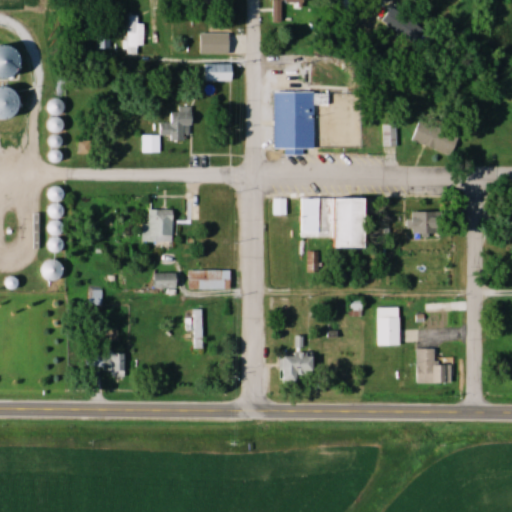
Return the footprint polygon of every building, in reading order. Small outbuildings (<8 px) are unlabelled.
[(412,44),(422,31),(390,6),(379,20),(412,44)] [(125,54),(136,54),(136,46),(141,46),(141,15),(125,15),(125,54)] [(108,26),(95,26),(95,50),(108,50),(108,26)] [(224,54),(224,33),(195,33),(195,54),(224,54)] [(199,63),(199,81),(228,81),(228,63),(199,63)] [(142,151),(158,151),(158,139),(185,139),(185,106),(174,106),(174,111),(165,111),(165,122),(155,122),(155,135),(142,135),(142,151)] [(110,132),(137,132),(137,114),(110,114),(110,132)] [(454,132),(421,114),(408,136),(441,155),(454,132)] [(311,119),(311,156),(330,156),(330,119),(311,119)] [(322,249),(353,249),(353,198),(297,198),(297,238),(322,238),(322,249)] [(139,242),(152,242),(152,247),(170,247),(170,210),(145,210),(145,224),(139,224),(139,242)] [(511,210),(499,210),(499,232),(511,231),(511,210)] [(403,212),(403,236),(427,236),(427,212),(403,212)] [(38,281),(55,281),(55,260),(38,260),(38,281)] [(225,289),(225,270),(185,271),(185,289),(225,289)] [(174,273),(149,273),(149,288),(174,288),(174,273)] [(396,308),(373,308),(373,347),(396,347),(396,308)] [(412,349),(411,384),(444,384),(444,364),(431,364),(431,349),(412,349)] [(108,377),(124,377),(124,351),(83,351),(83,368),(108,368),(108,377)] [(309,377),(309,353),(276,353),(276,377),(309,377)]
